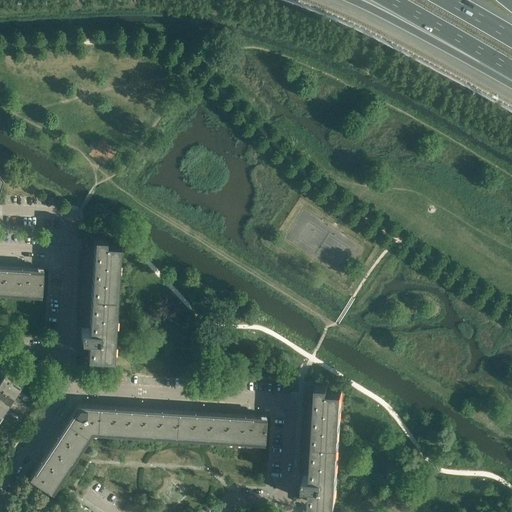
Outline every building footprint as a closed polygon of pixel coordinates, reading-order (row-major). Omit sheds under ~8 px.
[(113,356),(120,242),(106,241),(106,235),(94,234),(93,246),(88,327),(88,337),(87,345),(88,346),(88,353),(87,353),(87,355),(113,356)] [(88,327),(93,246),(82,245),(76,346),(77,346),(77,345),(87,345),(88,337),(80,336),(81,327),(88,327)] [(0,290),(42,293),(43,271),(0,268),(0,290)] [(88,337),(88,327),(81,327),(80,336),(88,337)] [(26,381),(8,369),(2,378),(20,390),(26,381)] [(20,390),(2,378),(0,380),(0,388),(14,398),(20,390)] [(335,502),(342,390),(343,390),(343,389),(328,388),(328,383),(317,382),(316,393),(311,475),(310,484),(310,493),(314,493),(313,501),(309,501),(309,502),(336,504),(336,502),(335,502)] [(14,398),(0,388),(0,401),(9,407),(14,398)] [(311,475),(316,393),(305,393),(301,456),(298,493),(299,493),(299,492),(310,493),(310,484),(303,483),(303,474),(311,475)] [(9,407),(0,401),(0,413),(3,415),(9,407)] [(265,441),(266,418),(86,407),(86,404),(82,404),(80,407),(76,407),(74,411),(76,412),(36,473),(33,471),(29,478),(50,492),(91,430),(265,441)] [(310,484),(311,475),(303,474),(303,483),(310,484)] [(86,511),(88,509),(79,503),(73,511),(86,511)]
